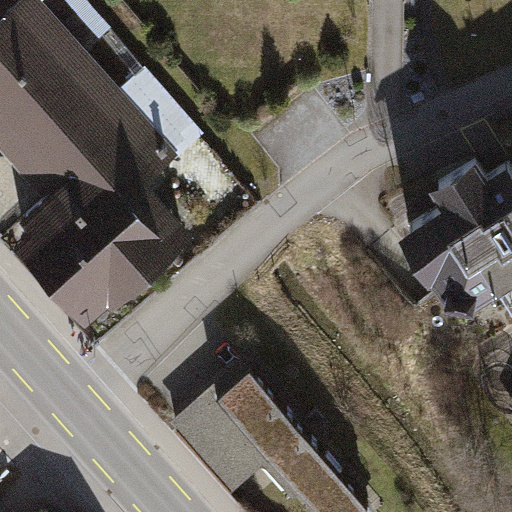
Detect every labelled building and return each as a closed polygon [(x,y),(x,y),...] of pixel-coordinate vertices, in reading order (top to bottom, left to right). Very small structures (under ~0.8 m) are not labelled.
[(110,86),(31,0),(8,0),(0,8),(0,148),(38,190),(0,224),(0,237),(76,321),(183,224),(140,177),(200,123),(141,58),(110,86)] [(0,0),(0,8),(8,0),(0,0)] [(59,0),(91,35),(104,24),(82,0),(59,0)] [(428,203),(413,212),(447,267),(462,258),(477,283),(483,280),(498,304),(511,295),(511,178),(508,181),(492,155),(472,167),(463,151),(414,180),(428,203)] [(236,483),(273,454),(317,511),(354,511),(370,500),(257,353),(180,411),(236,483)] [(511,445),(502,452),(511,469),(511,445)] [(36,511),(27,503),(16,511),(36,511)]
